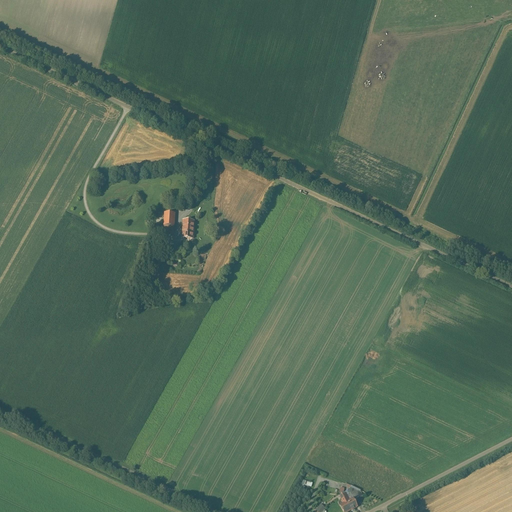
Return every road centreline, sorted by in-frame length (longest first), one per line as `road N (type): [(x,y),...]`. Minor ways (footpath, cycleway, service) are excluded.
road 1 (unclassified): [(511,287),(0,44)]
road 2 (unclassified): [(0,411),(213,511)]
road 3 (unclassified): [(511,438),(371,511)]
